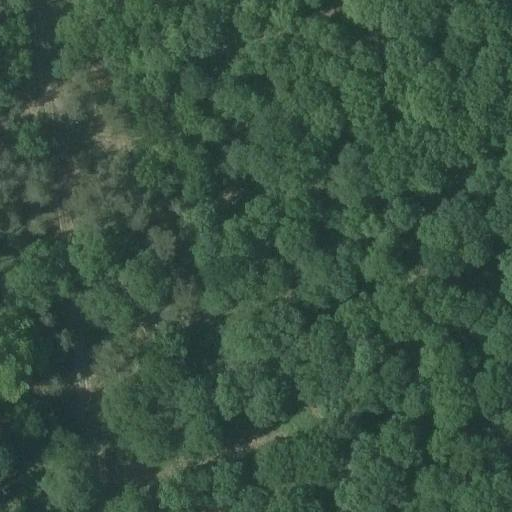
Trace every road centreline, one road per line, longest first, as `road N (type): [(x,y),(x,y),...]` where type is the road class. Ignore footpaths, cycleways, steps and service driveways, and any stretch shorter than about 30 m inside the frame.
road 1 (track): [(55,147),(511,173)]
road 2 (track): [(55,147),(99,511)]
road 3 (track): [(33,0),(55,147)]
